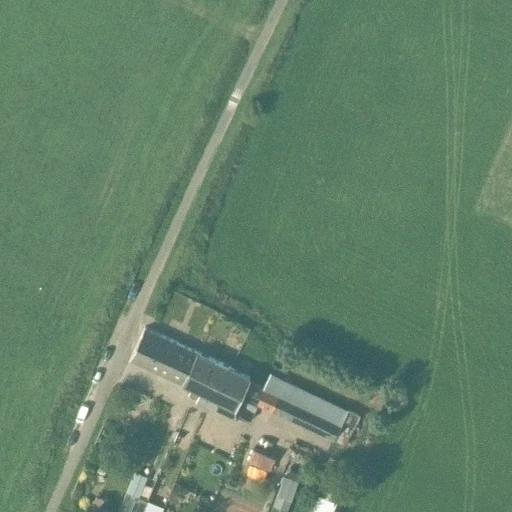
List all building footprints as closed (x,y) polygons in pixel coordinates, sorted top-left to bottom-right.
[(149,366),(162,335),(145,327),(131,358),(149,366)] [(184,382),(197,351),(162,335),(149,366),(184,382)] [(197,400),(214,359),(197,351),(184,382),(192,386),(188,395),(197,399),(196,400),(197,400)] [(214,408),(232,367),(214,359),(197,400),(214,408)] [(232,367),(214,408),(236,418),(245,400),(239,397),(240,395),(249,375),(232,367)] [(271,410),(286,379),(270,372),(264,386),(256,403),(271,410)] [(264,386),(248,379),(249,376),(249,375),(240,395),(256,403),(264,386)] [(286,379),(271,410),(287,417),(301,386),(286,379)] [(301,386),(287,417),(302,424),(316,393),(301,386)] [(316,393),(302,424),(318,431),(332,401),(316,393)] [(332,401),(318,431),(334,439),(342,423),(347,411),(348,408),(332,401)] [(359,416),(347,411),(342,423),(334,439),(334,440),(346,445),(359,416)] [(253,448),(248,462),(270,471),(275,458),(253,448)] [(289,511),(302,475),(285,469),(270,511),(289,511)] [(318,493),(311,507),(320,511),(328,511),(334,501),(318,493)] [(143,511),(148,501),(135,496),(128,511),(143,511)] [(208,511),(214,500),(208,497),(203,507),(201,508),(198,511),(208,511)] [(148,501),(143,511),(162,511),(165,508),(148,501)]
